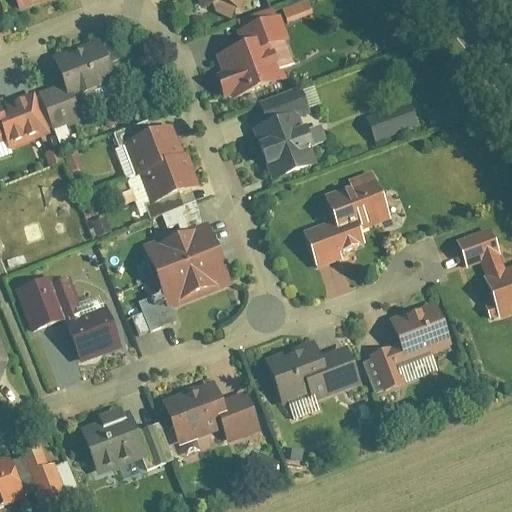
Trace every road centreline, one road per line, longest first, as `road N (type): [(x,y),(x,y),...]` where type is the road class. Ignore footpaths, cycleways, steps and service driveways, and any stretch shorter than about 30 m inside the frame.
road 1 (residential): [(270,310),(152,12),(135,0)]
road 2 (residential): [(0,423),(263,324),(270,310)]
road 3 (residential): [(270,310),(317,315),(423,271)]
road 4 (residential): [(131,0),(0,55)]
